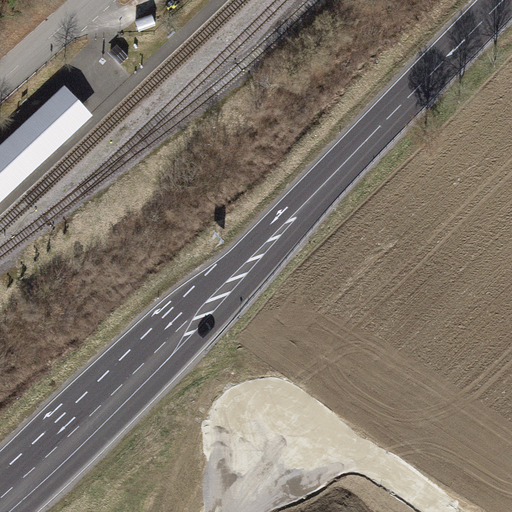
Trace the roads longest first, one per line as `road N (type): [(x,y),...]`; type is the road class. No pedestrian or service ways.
road 1 (primary): [(506,0),(13,489)]
road 2 (unclassified): [(0,76),(93,0)]
